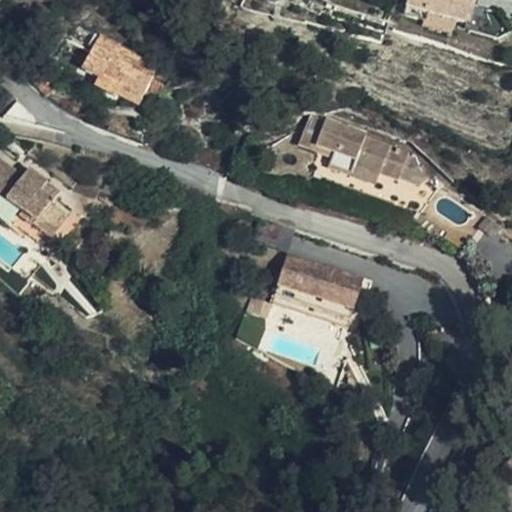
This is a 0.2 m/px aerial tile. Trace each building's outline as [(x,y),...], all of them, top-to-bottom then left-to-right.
[(480,0),(412,0),(412,3),(473,21),(480,0)] [(113,84),(133,97),(143,80),(148,72),(107,49),(113,39),(94,27),(73,61),(92,72),(87,80),(107,93),(109,91),(113,84)] [(49,43),(40,55),(49,61),(57,49),(49,43)] [(33,68),(48,83),(57,74),(42,58),(33,68)] [(42,90),(48,83),(33,68),(27,75),(42,90)] [(143,104),(150,85),(143,80),(133,97),(143,104)] [(129,103),(133,97),(113,84),(109,91),(129,103)] [(393,171),(402,147),(357,133),(358,130),(302,111),(292,142),(315,150),(316,145),(327,148),(325,154),(321,165),(343,172),(346,163),(372,172),(373,168),(392,175),(393,171)] [(316,145),(315,150),(325,154),(327,148),(316,145)] [(404,149),(402,147),(393,171),(415,178),(424,171),(404,149)] [(0,214),(6,208),(37,234),(58,207),(42,194),(48,186),(26,167),(18,178),(10,171),(0,161),(0,214)] [(18,178),(26,167),(18,161),(10,171),(18,178)] [(369,181),(372,172),(346,163),(343,172),(369,181)] [(441,178),(433,169),(427,174),(434,183),(441,178)] [(268,253),(259,292),(336,312),(346,272),(268,253)] [(336,312),(259,292),(256,301),(334,320),(336,312)]
